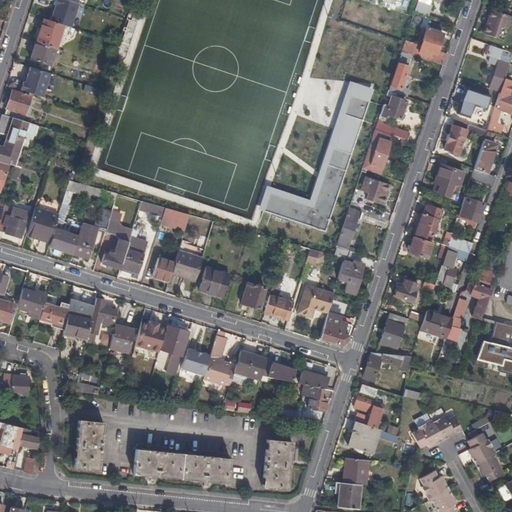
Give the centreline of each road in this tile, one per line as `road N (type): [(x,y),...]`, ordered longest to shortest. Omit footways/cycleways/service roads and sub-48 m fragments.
road 1 (residential): [(353,361),(473,0)]
road 2 (residential): [(0,251),(353,361)]
road 3 (residential): [(44,487),(280,511)]
road 4 (residential): [(0,346),(41,365),(44,487)]
road 5 (residential): [(303,511),(353,361)]
road 6 (residential): [(511,147),(464,277)]
